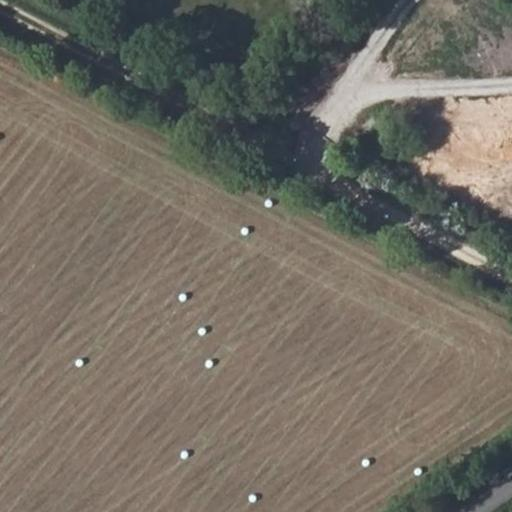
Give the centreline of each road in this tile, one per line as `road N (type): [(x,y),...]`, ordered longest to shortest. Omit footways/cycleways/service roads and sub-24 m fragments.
road 1 (track): [(511,270),(0,15)]
road 2 (track): [(350,0),(252,143)]
